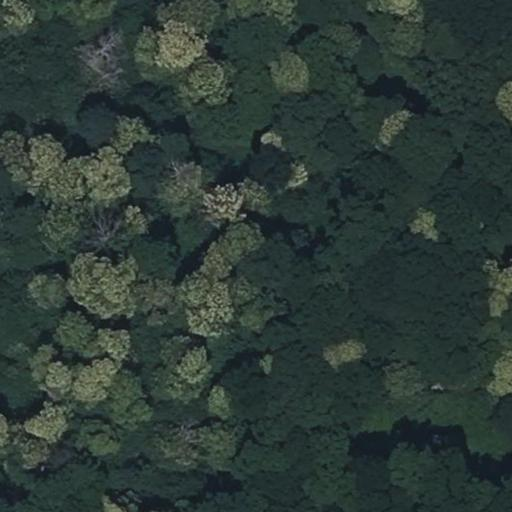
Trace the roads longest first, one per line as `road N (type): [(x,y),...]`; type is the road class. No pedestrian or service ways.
road 1 (track): [(511,339),(293,430),(75,417),(0,347)]
road 2 (track): [(511,327),(427,201),(294,85),(251,0)]
